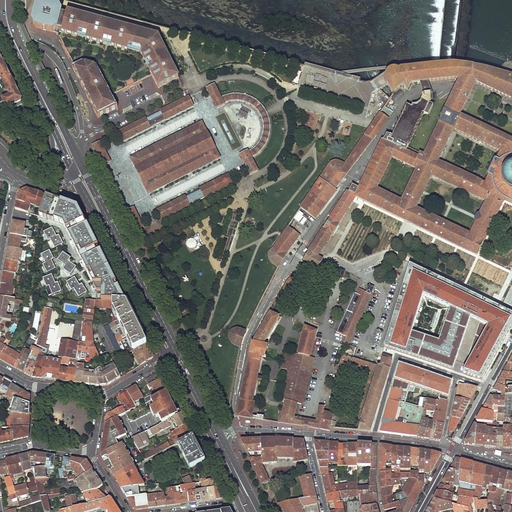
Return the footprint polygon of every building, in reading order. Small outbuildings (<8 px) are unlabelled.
[(152,75),(158,88),(178,77),(176,72),(173,67),(171,68),(169,65),(172,63),(165,51),(162,53),(160,49),(163,48),(158,37),(152,35),(151,36),(148,36),(148,35),(142,33),(141,36),(137,34),(132,33),(133,30),(127,29),(126,30),(123,29),(123,28),(117,26),(117,28),(112,27),(107,26),(108,23),(102,22),(101,23),(98,22),(99,21),(93,19),(92,22),(87,20),(87,19),(82,18),(83,17),(77,15),(76,16),(73,15),(74,14),(67,12),(67,14),(62,13),(62,14),(57,13),(58,8),(43,4),(42,3),(37,6),(33,22),(36,28),(51,32),(52,30),(56,27),(58,28),(59,26),(63,28),(62,31),(62,32),(77,37),(78,35),(79,32),(83,33),(88,34),(87,38),(87,39),(102,44),(103,42),(104,39),(108,40),(113,41),(112,45),(112,46),(127,50),(127,49),(128,45),(133,47),(138,48),(141,53),(142,54),(146,63),(147,62),(150,61),(153,67),(150,68),(149,69),(152,75)] [(6,108),(22,100),(19,94),(9,75),(0,56),(0,76),(10,96),(3,101),(6,108)] [(98,118),(118,108),(111,95),(108,97),(107,94),(110,93),(106,85),(104,86),(102,82),(104,81),(100,73),(98,74),(97,72),(98,71),(98,69),(96,70),(94,67),(94,66),(82,63),(75,66),(72,68),(77,77),(78,76),(81,82),(80,83),(84,91),(86,90),(87,92),(88,94),(86,95),(90,103),(91,102),(94,109),(93,109),(98,118)] [(423,84),(426,84),(458,80),(461,65),(451,64),(398,69),(411,86),(419,85),(423,84)] [(511,75),(494,71),(475,66),(473,66),(466,65),(461,65),(458,80),(454,91),(450,99),(441,118),(438,125),(423,156),(421,155),(419,154),(407,149),(423,115),(428,117),(433,107),(428,105),(430,102),(432,102),(432,100),(431,96),(428,88),(426,84),(423,84),(419,85),(420,89),(421,97),(420,103),(412,106),(411,108),(406,106),(392,137),(386,135),(383,142),(382,141),(360,189),(351,185),(348,193),(346,192),(304,260),(319,269),(324,261),(319,258),(333,235),(334,235),(337,230),(340,226),(339,225),(355,199),(362,202),(395,218),(405,222),(410,224),(436,236),(463,249),(478,256),(504,200),(500,198),(497,194),(493,188),(491,183),(491,178),(491,176),(488,174),(484,184),(461,173),(439,162),(443,153),(449,141),(453,132),(498,153),(496,158),(499,160),(503,157),(507,155),(511,154),(511,75)] [(387,70),(385,73),(384,77),(384,80),(385,82),(388,86),(393,94),(398,90),(399,89),(402,87),(406,91),(411,86),(398,69),(396,69),(392,68),(390,69),(387,70)] [(384,77),(385,73),(378,77),(366,84),(368,88),(364,104),(369,105),(372,92),(378,90),(380,92),(388,86),(385,82),(384,80),(384,77)] [(206,89),(217,109),(224,105),(224,104),(231,101),(237,101),(243,102),(248,104),(254,108),(259,113),(261,119),(263,128),(262,135),(259,141),(256,145),(254,147),(248,152),(248,151),(240,155),(250,175),(258,171),(251,158),(259,153),(265,145),(269,137),(270,127),(269,117),(268,115),(265,110),(265,109),(258,102),(250,97),(244,94),(236,94),(229,94),(225,96),(221,97),(214,85),(206,89)] [(389,100),(393,103),(397,97),(402,93),(399,89),(398,90),(393,94),(389,100)] [(146,119),(118,133),(122,142),(150,128),(165,120),(193,106),(189,97),(161,112),(146,119)] [(246,118),(249,108),(241,106),(238,115),(246,118)] [(308,112),(305,125),(312,126),(315,113),(308,112)] [(301,209),(315,220),(337,192),(335,190),(367,148),(378,134),(388,119),(380,114),(370,129),(344,164),(338,162),(336,162),(334,162),(333,162),(332,162),(330,164),(328,166),(301,209)] [(350,135),(353,124),(345,122),(342,133),(350,135)] [(144,184),(149,194),(219,158),(214,148),(207,133),(202,123),(131,159),(136,169),(140,176),(144,184)] [(100,142),(92,146),(102,166),(110,162),(100,142)] [(511,154),(507,155),(503,157),(499,160),(496,158),(492,166),(488,174),(491,176),(491,178),(491,183),(493,188),(497,194),(500,198),(504,200),(511,203),(511,154)] [(185,197),(157,211),(162,219),(190,205),(204,198),(232,184),(228,175),(200,189),(185,197)] [(21,196),(19,195),(15,209),(28,213),(31,204),(34,205),(37,193),(30,191),(29,191),(28,191),(27,191),(25,190),(23,191),(23,193),(21,195),(21,196)] [(42,195),(37,193),(34,205),(42,208),(46,196),(42,195)] [(78,207),(46,196),(42,208),(39,216),(64,225),(93,284),(97,284),(96,292),(96,302),(126,303),(120,291),(78,207)] [(134,208),(125,212),(136,233),(144,229),(134,208)] [(293,219),(302,226),(307,219),(298,212),(293,219)] [(11,228),(10,235),(22,237),(23,237),(25,224),(13,222),(11,228)] [(273,264),(278,268),(285,256),(290,250),(300,237),(288,228),(286,231),(283,234),(282,236),(276,245),(273,250),(269,255),(269,256),(269,258),(269,259),(270,261),(273,264)] [(49,231),(40,235),(44,244),(48,242),(51,250),(60,246),(56,238),(53,240),(49,231)] [(9,241),(8,247),(19,249),(22,237),(10,235),(9,241)] [(192,249),(194,249),(196,247),(197,246),(197,244),(196,242),(195,240),(193,239),(191,239),(189,239),(188,240),(187,242),(186,244),(187,246),(188,248),(190,249),(192,249)] [(7,254),(6,260),(18,262),(19,258),(21,259),(23,250),(19,249),(8,247),(7,254)] [(42,266),(40,268),(43,276),(53,272),(49,263),(52,262),(48,253),(38,257),(42,266)] [(59,254),(54,261),(62,266),(59,270),(68,276),(73,268),(64,262),(67,258),(59,254)] [(5,266),(4,271),(14,274),(16,274),(18,262),(6,260),(5,266)] [(383,347),(452,370),(470,318),(474,320),(479,322),(486,300),(482,299),(409,264),(383,347)] [(346,272),(340,270),(337,277),(343,279),(346,272)] [(2,278),(1,284),(12,286),(14,274),(4,271),(2,278)] [(42,291),(46,289),(49,298),(57,294),(54,285),(51,286),(47,277),(38,280),(42,291)] [(301,283),(292,277),(288,282),(281,293),(290,300),(301,283)] [(71,281),(63,286),(68,294),(70,292),(76,301),(83,296),(78,288),(75,289),(71,281)] [(0,290),(0,291),(0,296),(11,298),(12,292),(11,291),(12,286),(1,284),(0,290)] [(348,345),(349,345),(374,287),(369,285),(366,292),(365,291),(365,290),(360,289),(358,294),(355,293),(337,333),(347,337),(345,343),(348,345)] [(0,318),(3,319),(11,321),(11,317),(6,316),(7,312),(9,312),(10,307),(8,307),(9,302),(14,303),(15,299),(11,298),(0,296),(0,318)] [(462,373),(481,379),(504,339),(511,325),(511,313),(486,300),(479,322),(462,373)] [(44,309),(36,345),(42,347),(43,348),(52,303),(46,302),(44,309)] [(82,321),(77,352),(98,355),(93,343),(91,327),(94,308),(110,309),(110,303),(96,302),(85,302),(85,305),(82,321)] [(131,345),(134,351),(147,345),(142,335),(126,303),(113,303),(112,309),(114,313),(112,314),(114,317),(116,316),(118,320),(123,329),(121,331),(123,335),(125,334),(128,338),(129,341),(126,342),(129,347),(131,345)] [(252,346),(250,358),(261,359),(264,360),(268,346),(263,346),(279,318),(270,312),(253,344),(252,346)] [(61,340),(58,357),(61,358),(70,359),(75,360),(77,352),(82,321),(75,320),(71,342),(61,340)] [(123,329),(118,320),(110,324),(119,343),(121,342),(128,338),(125,334),(123,335),(121,331),(123,329)] [(109,324),(103,327),(117,354),(123,351),(109,324)] [(285,409),(280,409),(278,423),(286,424),(305,427),(312,428),(320,429),(330,431),(331,428),(332,428),(333,428),(337,409),(333,409),(332,412),(323,410),(324,405),(320,405),(318,420),(307,418),(295,416),(298,401),(302,402),(314,357),(310,356),(317,330),(306,327),(299,353),(288,350),(283,368),(288,369),(285,382),(287,383),(283,398),(287,399),(285,409)] [(234,345),(240,348),(242,340),(245,332),(243,331),(240,331),(238,330),(236,330),(234,331),(232,332),(231,333),(230,334),(229,336),(229,339),(230,341),(231,343),(232,343),(234,345)] [(128,338),(121,342),(126,351),(122,353),(123,356),(128,354),(134,351),(131,345),(129,347),(126,342),(129,341),(128,338)] [(134,355),(140,366),(153,358),(150,351),(147,345),(134,351),(128,354),(130,357),(134,355)] [(374,374),(377,375),(379,369),(380,369),(381,365),(350,356),(351,351),(351,350),(352,346),(349,345),(348,345),(340,363),(374,374)] [(5,348),(0,357),(0,359),(6,363),(14,367),(22,352),(20,351),(18,354),(5,348)] [(31,353),(29,357),(36,360),(37,358),(39,352),(33,349),(31,353)] [(370,349),(368,357),(375,359),(378,351),(370,349)] [(25,354),(17,370),(20,371),(23,373),(28,361),(29,357),(31,353),(26,351),(25,354)] [(22,352),(14,367),(15,369),(17,370),(25,354),(22,352)] [(39,352),(37,358),(44,361),(45,359),(45,355),(40,352),(39,352)] [(111,360),(114,365),(118,363),(116,360),(123,356),(122,353),(111,359),(111,360)] [(381,365),(380,369),(379,369),(377,375),(362,424),(359,422),(356,421),(354,430),(370,432),(391,361),(392,358),(388,357),(384,356),(381,365)] [(29,357),(28,361),(35,365),(36,360),(29,357)] [(35,365),(32,377),(37,378),(41,379),(44,361),(37,358),(36,360),(35,365)] [(261,359),(250,358),(238,416),(266,421),(267,418),(257,416),(257,417),(252,417),(255,403),(253,402),(261,359)] [(44,361),(41,379),(49,380),(57,381),(59,368),(60,364),(61,361),(45,359),(44,361)] [(84,366),(85,361),(77,360),(76,370),(74,383),(78,384),(82,384),(84,366)] [(97,367),(84,366),(82,384),(96,386),(107,386),(120,378),(114,365),(111,360),(97,367)] [(28,361),(23,373),(27,375),(32,377),(35,365),(28,361)] [(436,400),(448,402),(452,382),(399,363),(394,380),(415,385),(413,392),(408,391),(405,403),(419,407),(421,398),(426,399),(436,400)] [(511,373),(511,363),(508,364),(505,368),(503,372),(511,373)] [(59,368),(57,381),(61,381),(65,382),(68,369),(59,368)] [(68,369),(65,382),(70,383),(74,383),(76,370),(68,369)] [(160,371),(146,380),(150,389),(154,386),(157,392),(144,399),(146,402),(169,390),(165,381),(160,371)] [(497,382),(496,385),(505,388),(506,382),(511,381),(511,373),(503,372),(502,375),(497,382)] [(374,374),(359,422),(362,424),(377,375),(374,374)] [(8,382),(3,380),(0,387),(0,392),(4,394),(3,396),(6,397),(12,384),(8,382)] [(17,387),(12,384),(6,397),(15,400),(30,405),(30,400),(30,396),(26,393),(17,387)] [(455,399),(470,402),(473,396),(477,389),(458,384),(457,392),(455,399)] [(144,399),(136,385),(131,388),(127,391),(134,403),(141,399),(142,400),(144,399)] [(494,388),(493,390),(500,393),(500,398),(493,398),(493,407),(498,407),(504,406),(505,396),(505,388),(496,385),(494,388)] [(391,389),(379,433),(410,437),(412,437),(417,438),(423,414),(426,399),(421,398),(419,407),(405,403),(408,391),(391,389)] [(148,407),(152,405),(153,407),(157,414),(159,417),(162,424),(168,421),(182,415),(177,405),(171,408),(169,403),(174,400),(169,390),(146,402),(137,407),(125,414),(127,418),(148,407)] [(134,403),(127,391),(121,394),(116,397),(122,407),(125,414),(137,407),(134,403)] [(487,401),(484,406),(493,407),(493,398),(490,396),(487,401)] [(426,399),(423,414),(425,414),(426,410),(434,412),(434,408),(436,400),(426,399)] [(453,412),(463,415),(466,408),(470,402),(455,399),(453,412)] [(30,405),(15,400),(13,405),(11,404),(10,406),(3,406),(2,412),(8,413),(29,416),(30,411),(30,405)] [(171,408),(177,405),(175,402),(174,400),(169,403),(171,408)] [(437,412),(445,414),(446,408),(448,402),(436,400),(434,408),(437,409),(437,412)] [(55,401),(54,412),(76,415),(73,431),(85,433),(89,406),(55,401)] [(477,419),(476,421),(486,422),(492,423),(493,418),(497,419),(497,409),(498,407),(493,407),(484,406),(482,410),(477,419)] [(125,414),(122,407),(112,412),(111,407),(108,407),(106,416),(105,424),(118,417),(125,414)] [(148,407),(127,418),(128,420),(133,422),(151,413),(149,409),(148,407)] [(149,409),(151,413),(153,417),(155,416),(157,414),(153,407),(149,409)] [(437,423),(443,425),(444,420),(445,414),(437,412),(434,412),(433,414),(434,415),(434,419),(432,418),(431,421),(433,421),(438,422),(437,423)] [(29,416),(8,413),(8,427),(4,427),(4,428),(29,428),(29,422),(29,416)] [(423,414),(417,438),(419,438),(422,439),(427,420),(424,419),(425,414),(423,414)] [(184,420),(182,415),(168,421),(170,426),(171,428),(173,427),(176,431),(187,425),(184,420)] [(104,434),(100,454),(122,444),(129,440),(118,417),(105,424),(104,434)] [(450,426),(448,437),(450,439),(455,429),(460,420),(452,418),(450,426)] [(428,420),(424,438),(427,439),(429,439),(433,421),(431,421),(428,420)] [(508,448),(511,448),(511,427),(511,420),(510,426),(503,426),(503,429),(502,448),(504,448),(508,448)] [(162,424),(133,439),(139,449),(151,443),(148,437),(170,426),(168,421),(162,424)] [(438,422),(433,421),(429,439),(429,440),(431,440),(433,440),(437,423),(438,422)] [(437,423),(433,440),(436,440),(439,441),(440,440),(442,433),(443,425),(437,423)] [(173,432),(170,433),(174,441),(168,443),(143,456),(146,460),(147,460),(178,444),(192,436),(190,431),(187,425),(176,431),(173,432)] [(465,444),(475,445),(476,425),(474,426),(469,434),(464,443),(465,444)] [(480,446),(485,446),(486,427),(476,425),(475,445),(480,446)] [(491,447),(496,448),(497,429),(488,428),(488,427),(486,427),(485,446),(491,447)] [(29,433),(29,428),(4,428),(0,428),(0,443),(12,441),(28,438),(28,437),(29,433)] [(192,436),(178,444),(191,469),(205,461),(199,449),(192,436)] [(276,438),(240,439),(262,483),(264,482),(267,480),(259,464),(275,462),(275,458),(292,458),(292,440),(276,438)] [(303,441),(292,440),(292,458),(292,462),(298,462),(308,459),(303,441)] [(316,452),(328,454),(329,443),(321,442),(314,442),(316,452)] [(333,443),(329,443),(328,454),(328,460),(328,463),(338,463),(338,444),(333,443)] [(114,469),(110,471),(114,477),(133,466),(128,455),(127,455),(122,444),(100,454),(104,460),(108,458),(113,467),(114,469)] [(353,444),(348,444),(347,466),(357,467),(357,466),(357,444),(353,444)] [(364,444),(357,444),(357,466),(371,466),(372,444),(364,444)] [(391,479),(399,479),(399,473),(399,469),(399,466),(396,466),(397,463),(397,447),(394,447),(391,447),(391,464),(391,468),(394,468),(394,474),(390,474),(390,478),(391,479)] [(410,466),(410,449),(406,449),(402,448),(402,466),(400,466),(399,466),(399,469),(410,470),(410,466)] [(410,466),(419,466),(419,450),(415,450),(410,449),(410,466)] [(319,462),(328,460),(328,454),(316,452),(317,454),(319,462)] [(431,452),(431,472),(435,464),(440,455),(440,454),(431,452)] [(32,453),(27,454),(31,469),(34,468),(34,463),(42,464),(42,468),(43,468),(45,468),(47,455),(40,454),(32,453)] [(19,456),(23,473),(32,471),(31,469),(27,454),(23,455),(19,456)] [(51,456),(47,455),(45,468),(52,469),(53,469),(55,456),(51,456)] [(5,459),(6,461),(11,477),(13,482),(15,481),(15,480),(24,478),(23,473),(19,456),(12,458),(5,459)] [(67,458),(63,457),(62,466),(66,467),(70,467),(70,466),(71,459),(67,458)] [(71,459),(70,466),(79,479),(92,470),(89,465),(86,461),(80,460),(71,459)] [(461,496),(467,497),(468,492),(469,492),(470,485),(472,485),(473,463),(467,461),(462,459),(460,486),(461,487),(459,489),(458,496),(461,496)] [(114,477),(117,482),(123,481),(123,479),(129,478),(129,480),(129,482),(136,481),(136,477),(148,475),(147,460),(146,460),(133,466),(114,477)] [(320,468),(327,468),(328,463),(328,460),(319,462),(320,465),(320,468)] [(0,461),(0,474),(7,474),(8,477),(11,477),(6,461),(1,462),(0,461)] [(472,498),(481,499),(483,484),(486,466),(479,465),(473,463),(472,485),(470,485),(469,492),(468,492),(467,497),(472,498)] [(76,481),(77,480),(76,478),(75,479),(73,476),(71,477),(71,475),(67,476),(66,467),(62,466),(62,468),(63,475),(64,478),(67,478),(68,480),(73,480),(74,482),(75,482),(76,481)] [(483,484),(490,486),(493,468),(490,467),(486,466),(483,484)] [(34,468),(31,469),(32,471),(34,478),(34,479),(35,480),(47,479),(49,479),(49,478),(47,478),(46,476),(45,476),(45,478),(43,478),(43,468),(42,468),(34,468)] [(45,468),(43,468),(43,478),(45,478),(45,476),(46,476),(47,478),(49,478),(48,471),(52,472),(52,469),(45,468)] [(490,486),(496,487),(500,470),(496,469),(493,468),(490,486)] [(77,480),(76,481),(79,485),(82,490),(84,493),(98,490),(103,486),(97,478),(92,470),(79,479),(77,480)] [(385,471),(379,472),(380,479),(381,489),(391,486),(392,486),(391,479),(390,478),(390,474),(391,470),(385,470),(385,471)] [(455,472),(449,470),(444,479),(442,483),(454,484),(455,472)] [(497,490),(504,491),(508,473),(504,471),(500,470),(496,487),(496,490),(497,490)] [(417,482),(421,491),(423,487),(425,484),(425,476),(419,476),(419,473),(410,473),(410,474),(410,479),(414,480),(417,482)] [(311,474),(298,477),(303,500),(316,497),(311,474)] [(186,485),(193,484),(189,476),(183,480),(186,485)] [(326,491),(326,495),(338,493),(341,492),(346,492),(346,485),(333,486),(330,477),(327,478),(327,476),(322,477),(326,491)] [(8,477),(5,478),(10,495),(16,493),(14,488),(13,482),(11,477),(8,477)] [(34,479),(30,481),(31,484),(26,486),(28,494),(38,491),(35,480),(34,479)] [(47,479),(35,480),(38,491),(39,497),(44,496),(49,495),(52,495),(59,494),(59,490),(42,492),(41,484),(47,483),(47,479)] [(217,484),(214,479),(202,481),(202,482),(203,488),(206,487),(206,489),(208,489),(214,488),(218,487),(217,484)] [(410,502),(412,507),(416,499),(421,491),(417,482),(414,480),(410,479),(399,479),(400,484),(402,491),(409,500),(410,502)] [(202,482),(193,484),(186,485),(180,487),(182,489),(183,492),(188,492),(191,491),(195,491),(197,502),(203,502),(209,501),(208,489),(206,489),(203,489),(203,488),(202,482)] [(350,491),(349,499),(359,497),(359,495),(358,495),(356,488),(357,482),(346,482),(346,485),(346,492),(350,491)] [(157,507),(166,506),(165,498),(164,490),(159,484),(156,484),(162,493),(147,496),(148,508),(157,507)] [(16,493),(18,498),(29,495),(28,494),(26,486),(26,485),(14,488),(16,493)] [(140,509),(148,508),(147,496),(146,486),(122,490),(128,499),(134,509),(136,510),(140,509)] [(361,495),(369,494),(369,487),(369,486),(356,488),(358,495),(359,495),(361,495)] [(382,498),(391,495),(391,486),(381,489),(381,494),(382,498)] [(439,489),(437,492),(452,495),(453,495),(454,490),(450,489),(450,488),(440,486),(439,489)] [(183,504),(189,503),(188,494),(188,492),(183,492),(183,493),(179,494),(179,489),(182,489),(180,487),(173,488),(175,505),(183,504)] [(221,493),(218,487),(214,488),(216,500),(220,500),(224,499),(224,498),(221,493)] [(171,506),(175,505),(173,488),(166,490),(168,497),(165,498),(166,506),(171,506)] [(216,500),(214,488),(208,489),(209,501),(212,501),(216,500)] [(108,500),(98,490),(84,493),(82,494),(87,505),(108,500)] [(193,503),(197,502),(195,491),(191,491),(191,494),(188,494),(189,503),(193,503)] [(342,500),(349,499),(350,491),(346,492),(341,492),(342,500)] [(435,496),(433,500),(435,500),(450,504),(452,495),(437,492),(435,496)] [(326,495),(328,503),(340,501),(338,493),(326,495)] [(362,507),(377,505),(377,500),(376,493),(369,494),(361,495),(362,507)] [(396,494),(391,495),(382,498),(382,503),(383,507),(398,503),(396,494)] [(496,511),(510,511),(511,511),(511,502),(511,494),(508,494),(504,511),(501,511),(501,507),(499,507),(495,507),(496,511)] [(74,495),(64,497),(67,508),(77,506),(74,495)] [(43,511),(48,511),(44,496),(39,497),(41,502),(43,511)] [(467,507),(468,511),(472,511),(470,503),(473,504),(472,498),(467,497),(461,496),(458,505),(467,507)] [(303,500),(277,504),(285,511),(319,511),(319,509),(317,500),(316,497),(303,500)] [(119,511),(116,507),(111,498),(110,500),(108,500),(87,505),(77,506),(67,508),(61,510),(59,510),(59,511),(119,511)] [(473,504),(475,510),(488,507),(486,501),(481,501),(481,499),(472,498),(473,504)] [(401,511),(409,511),(412,507),(410,502),(409,500),(399,503),(400,507),(404,506),(405,509),(401,511)] [(426,511),(437,511),(435,500),(433,500),(427,511),(426,511)] [(435,500),(437,511),(445,511),(453,510),(452,504),(450,504),(435,500)] [(20,507),(21,511),(43,511),(41,502),(31,505),(20,507)] [(329,505),(330,511),(335,511),(337,511),(344,511),(342,502),(329,505)] [(349,503),(348,511),(359,511),(359,502),(349,503)] [(401,511),(400,507),(399,503),(398,503),(383,507),(385,511),(396,508),(397,511),(395,511),(401,511)]
